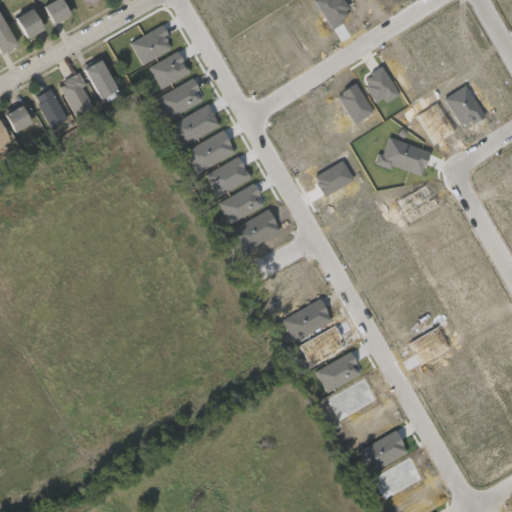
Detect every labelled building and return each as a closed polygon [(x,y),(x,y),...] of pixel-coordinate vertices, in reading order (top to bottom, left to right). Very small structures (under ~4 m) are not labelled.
[(38,4),(46,0),(60,0),(67,13),(47,23),(38,4)] [(41,27),(20,37),(10,16),(32,6),(41,27)] [(0,50),(0,18),(14,42),(0,50)] [(171,50),(160,27),(129,41),(140,65),(171,50)] [(79,66),(96,58),(111,88),(93,97),(79,66)] [(74,119),(92,109),(81,88),(84,86),(78,74),(57,85),(74,119)] [(201,103),(191,81),(156,97),(166,119),(201,103)] [(33,94),(50,87),(63,119),(47,126),(33,94)] [(1,120),(14,99),(31,109),(18,130),(1,120)] [(169,123),(179,146),(217,129),(208,107),(169,123)] [(0,149),(9,146),(0,124),(0,149)] [(233,156),(222,132),(184,150),(195,173),(233,156)] [(381,156),(376,154),(373,165),(389,171),(390,167),(420,176),(428,152),(387,138),(381,156)] [(214,197),(248,184),(239,159),(204,172),(214,197)] [(217,200),(226,223),(262,209),(253,187),(217,200)] [(314,371),(325,392),(359,375),(348,354),(314,371)]
